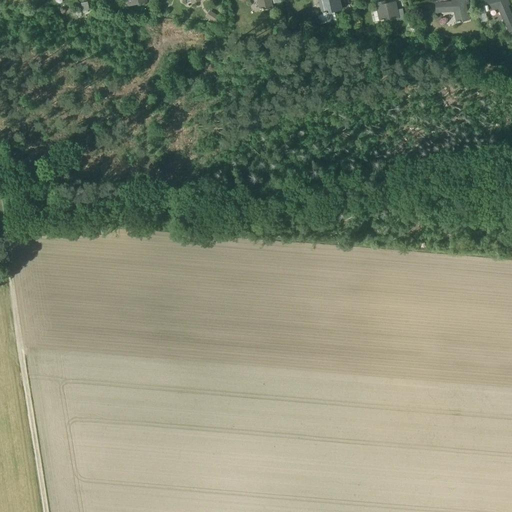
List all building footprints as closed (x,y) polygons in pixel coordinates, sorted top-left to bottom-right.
[(257,0),(260,11),(271,8),(269,0),(257,0)] [(319,0),(322,14),(334,12),(340,10),(337,0),(319,0)] [(454,11),(457,23),(468,20),(464,4),(467,3),(466,0),(455,0),(454,0),(454,2),(452,3),(435,4),(435,12),(454,11)] [(498,8),(505,25),(511,22),(511,19),(506,6),(506,4),(508,3),(507,0),(483,0),(486,11),(498,8)] [(87,2),(81,4),(82,11),(89,10),(87,2)] [(380,21),(380,22),(398,18),(396,10),(394,2),(382,5),(381,2),(376,3),(378,10),(380,21)] [(484,8),(477,9),(480,23),(487,21),(484,8)] [(396,10),(398,18),(398,20),(404,18),(402,9),(396,10)] [(334,12),(322,14),(317,15),(319,24),(336,21),(334,12)]
